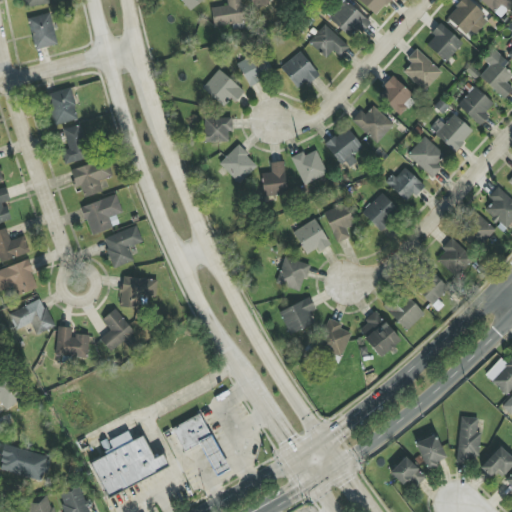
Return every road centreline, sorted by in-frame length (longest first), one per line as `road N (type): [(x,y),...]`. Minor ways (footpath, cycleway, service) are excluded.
road 1 (secondary): [(321,440),(208,248),(171,157),(128,0)]
road 2 (secondary): [(94,0),(146,183),(232,359)]
road 3 (residential): [(70,268),(0,32)]
road 4 (secondary): [(342,468),(511,321)]
road 5 (residential): [(511,133),(389,263),(350,284)]
road 6 (residential): [(428,0),(326,113),(301,128),(273,123)]
road 7 (secondary): [(232,359),(316,483)]
road 8 (residential): [(0,84),(137,48)]
road 9 (secondary): [(410,372),(296,454)]
road 10 (secondary): [(504,283),(410,372)]
